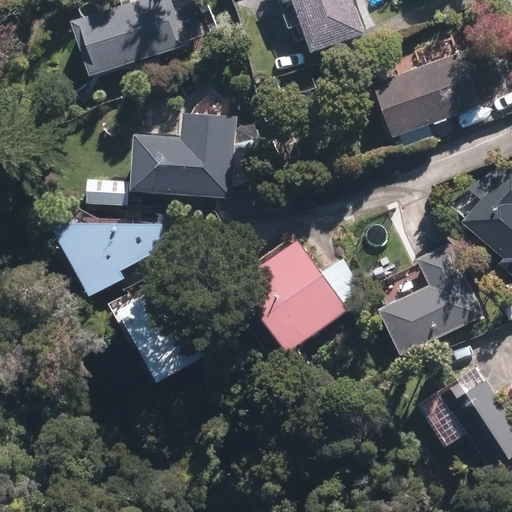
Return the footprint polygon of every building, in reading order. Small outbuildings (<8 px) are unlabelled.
[(171,0),(135,0),(75,19),(91,71),(185,42),(171,0)] [(298,0),(314,46),(363,29),(352,0),(298,0)] [(463,52),(378,82),(397,133),(481,104),(463,52)] [(232,192),(233,186),(258,179),(255,139),(236,144),(238,117),(189,114),(188,137),(138,133),(135,185),(232,192)] [(511,167),(510,166),(465,218),(511,258),(511,167)] [(168,244),(168,221),(57,221),(100,292),(132,273),(129,267),(168,244)] [(297,238),(242,277),(291,345),(346,306),(297,238)] [(433,282),(382,307),(402,350),(483,311),(450,243),(421,257),(433,282)] [(172,282),(127,310),(167,376),(213,348),(172,282)] [(511,417),(481,368),(445,390),(492,466),(511,453),(511,417)]
